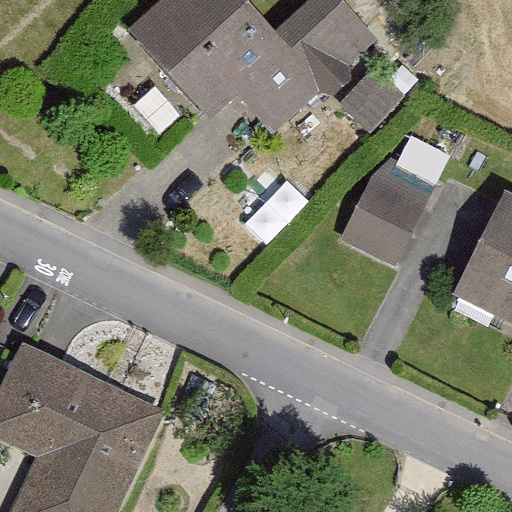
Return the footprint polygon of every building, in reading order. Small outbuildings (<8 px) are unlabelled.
[(312,0),(274,35),(242,0),(165,0),(128,33),(209,123),(237,99),(272,138),(378,43),(339,0),(312,0)] [(345,104),(375,128),(403,93),(373,69),(345,104)] [(430,198),(379,172),(344,242),(395,268),(430,198)] [(511,198),(508,196),(455,298),(511,326),(511,198)] [(123,511),(168,413),(18,345),(0,385),(0,446),(32,461),(8,511),(123,511)]
